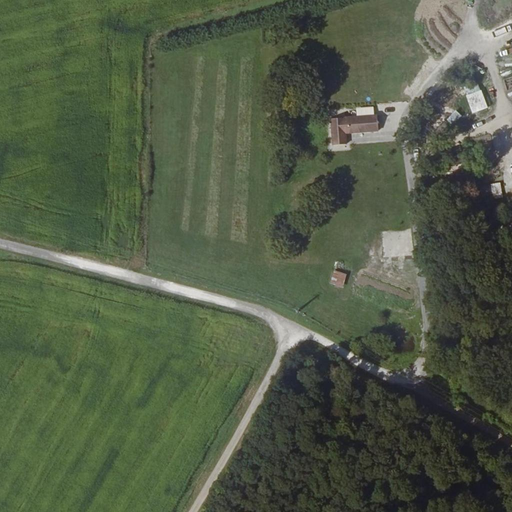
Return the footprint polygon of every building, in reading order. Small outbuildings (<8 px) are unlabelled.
[(479,82),(466,86),(473,111),(486,108),(479,82)] [(329,116),(330,146),(347,145),(347,132),(379,131),(379,114),(329,116)] [(499,181),(484,186),(488,200),(503,196),(499,181)] [(382,230),(383,256),(412,256),(412,229),(382,230)] [(334,270),(330,284),(342,288),(347,274),(334,270)]
